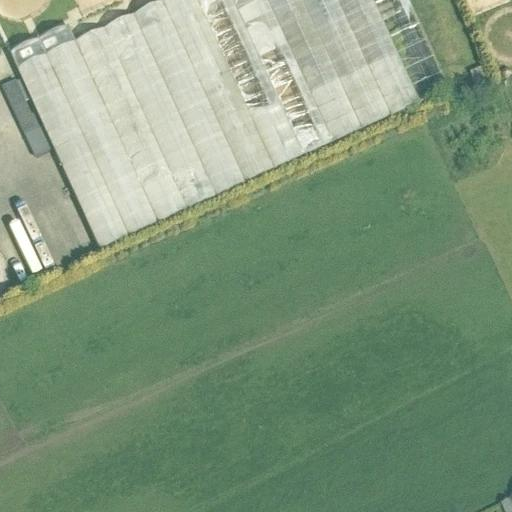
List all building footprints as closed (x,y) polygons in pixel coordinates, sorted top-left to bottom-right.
[(67,47),(17,64),(86,264),(232,213),(233,207),(221,173),(202,180),(211,180),(210,189),(194,187),(183,155),(205,147),(207,125),(379,142),(376,134),(365,138),(368,116),(362,98),(363,84),(371,85),(381,111),(388,109),(407,111),(388,55),(412,47),(395,0),(183,0),(165,6),(161,50),(153,29),(133,36),(131,54),(67,47)] [(19,102),(5,108),(22,151),(36,145),(19,102)] [(32,178),(29,165),(0,173),(0,185),(0,187),(32,178)] [(33,180),(0,187),(0,192),(1,198),(35,190),(33,180)] [(511,511),(511,505),(510,501),(499,507),(501,511),(511,511)]
